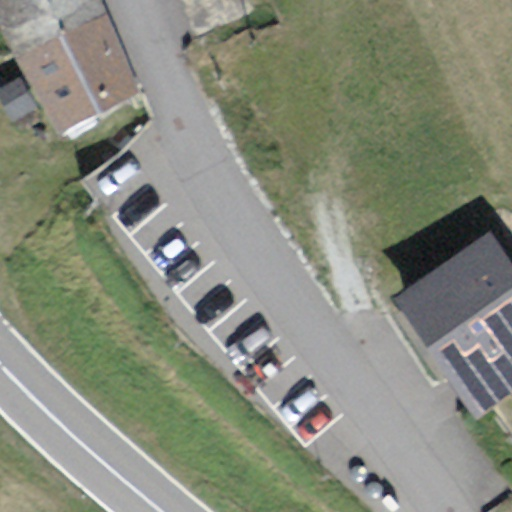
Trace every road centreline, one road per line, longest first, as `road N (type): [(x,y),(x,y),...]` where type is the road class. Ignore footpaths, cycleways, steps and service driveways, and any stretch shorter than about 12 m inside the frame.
road 1 (residential): [(443,511),(180,144),(130,0)]
road 2 (primary): [(158,511),(0,359)]
